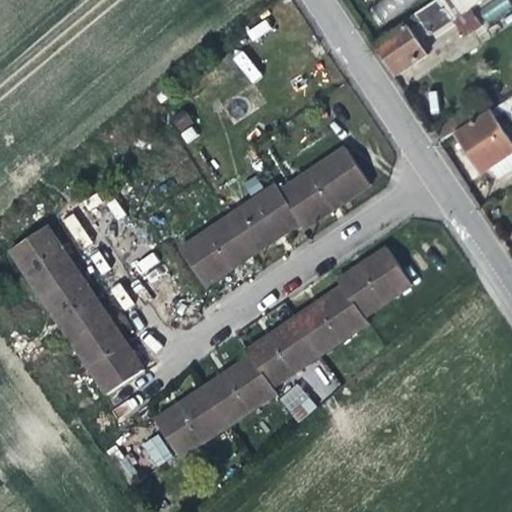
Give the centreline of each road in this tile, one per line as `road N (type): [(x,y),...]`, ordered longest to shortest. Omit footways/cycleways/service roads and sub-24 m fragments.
road 1 (residential): [(430,172),(195,335),(174,340),(141,317),(66,210)]
road 2 (residential): [(430,172),(315,0)]
road 3 (residential): [(511,293),(430,172)]
